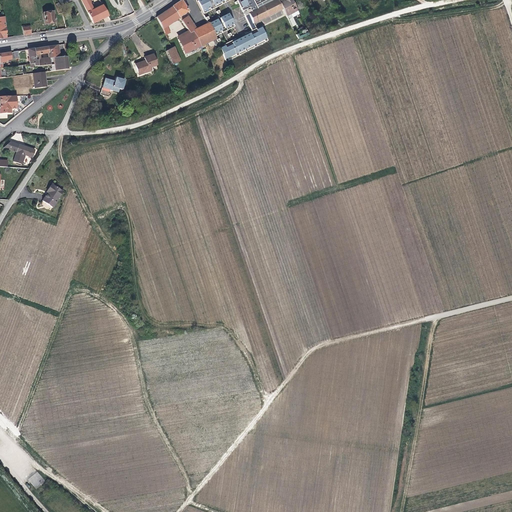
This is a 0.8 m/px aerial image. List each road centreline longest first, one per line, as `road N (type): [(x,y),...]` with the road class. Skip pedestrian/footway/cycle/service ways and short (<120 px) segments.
road 1 (track): [(511,297),(312,347),(176,511)]
road 2 (unclassified): [(461,0),(330,33),(162,114),(114,128)]
road 3 (track): [(401,511),(438,313)]
road 4 (track): [(110,511),(0,430)]
